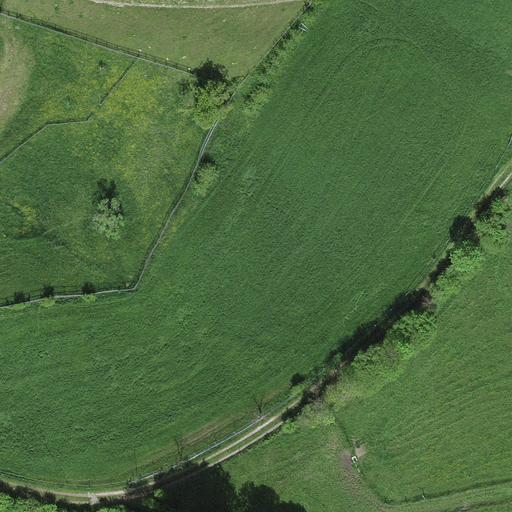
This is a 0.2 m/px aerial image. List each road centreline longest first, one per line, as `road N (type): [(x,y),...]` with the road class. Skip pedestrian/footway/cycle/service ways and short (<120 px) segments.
road 1 (track): [(511,162),(458,243),(387,324),(274,421),(142,490),(51,496),(0,484)]
road 2 (track): [(142,0),(273,0)]
